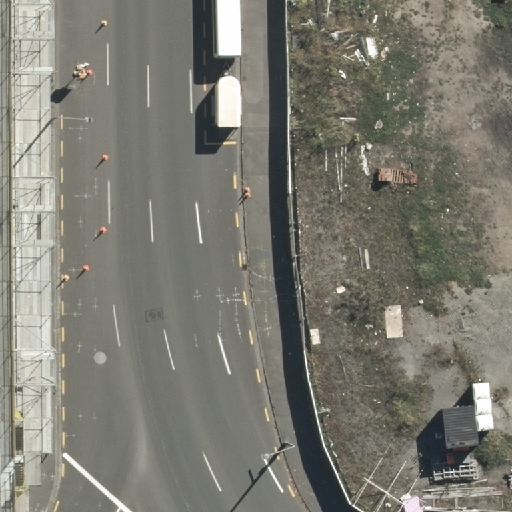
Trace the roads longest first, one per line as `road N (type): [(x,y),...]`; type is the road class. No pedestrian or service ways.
road 1 (secondary): [(149,296),(146,0)]
road 2 (secondary): [(233,511),(192,425),(149,296)]
road 3 (secondary): [(81,511),(121,409),(149,296)]
